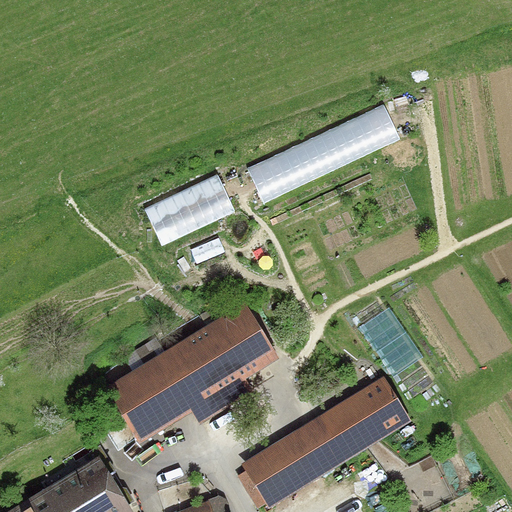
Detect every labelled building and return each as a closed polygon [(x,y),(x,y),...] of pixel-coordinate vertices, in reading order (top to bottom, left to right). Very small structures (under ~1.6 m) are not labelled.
[(393,116),(262,175),(276,207),(408,147),(393,116)] [(138,435),(139,438),(270,358),(261,344),(242,312),(111,392),(138,435)] [(381,385),(251,464),(273,500),(403,421),(381,385)] [(117,511),(124,508),(96,464),(16,511),(117,511)] [(226,511),(223,502),(216,499),(206,503),(207,506),(190,511),(226,511)]
